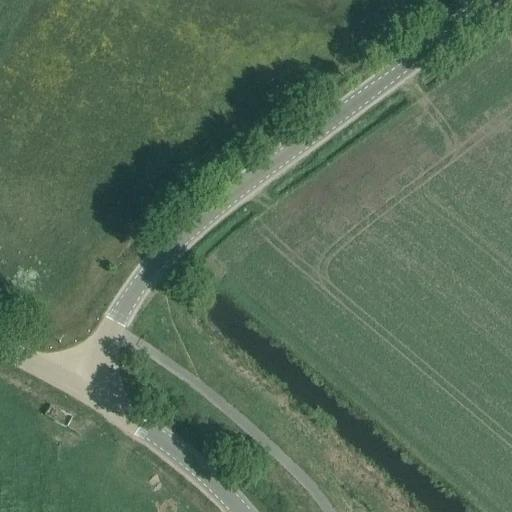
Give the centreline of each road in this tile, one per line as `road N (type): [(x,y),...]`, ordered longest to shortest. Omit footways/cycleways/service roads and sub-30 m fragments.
road 1 (tertiary): [(80,386),(137,288),(201,220),(497,0)]
road 2 (secondary): [(240,511),(179,453),(80,386)]
